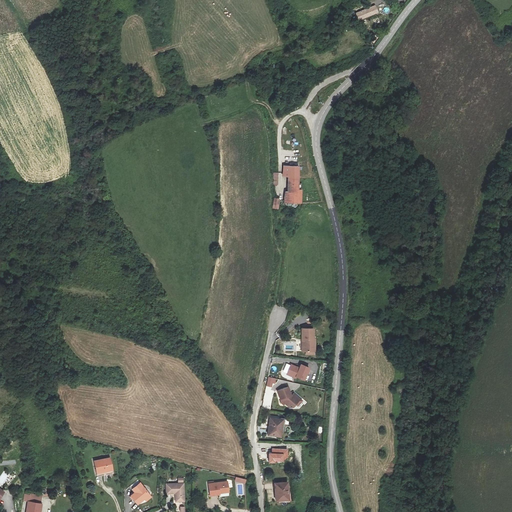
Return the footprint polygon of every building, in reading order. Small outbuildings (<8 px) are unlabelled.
[(375,6),(359,13),(362,19),(377,12),(375,6)] [(299,166),(285,165),(284,175),(290,176),(289,193),(285,192),(285,202),(289,203),(288,205),(292,206),(292,203),(296,203),(302,203),(302,185),(298,185),(299,166)] [(317,329),(306,328),(306,338),(307,338),(307,350),(318,350),(319,338),(317,338),(317,329)] [(301,365),(300,368),(291,364),(291,366),(287,364),(283,372),(287,373),(287,375),(296,379),(296,377),(305,381),(310,369),(301,365)] [(268,377),(267,386),(271,387),(272,383),(275,383),(276,379),(268,377)] [(289,388),(278,392),(282,400),(291,408),(294,408),(297,405),(298,406),(303,401),(294,393),(292,396),(289,388)] [(274,391),(267,389),(265,397),(273,398),(274,391)] [(270,409),(271,401),(263,400),(263,409),(270,409)] [(281,418),(271,417),(268,435),(278,436),(278,438),(282,439),(285,417),(281,417),(281,418)] [(270,453),(269,463),(275,463),(275,461),(283,461),(283,458),(288,458),(288,450),(273,449),(273,453),(270,453)] [(109,458),(94,461),(97,476),(113,473),(109,458)] [(227,481),(208,483),(209,497),(222,496),(221,493),(228,492),(227,481)] [(287,482),(275,483),(277,501),(289,500),(287,482)] [(184,483),(166,484),(167,494),(176,493),(176,503),(185,502),(184,483)] [(143,488),(131,497),(137,506),(144,501),(149,497),(143,488)] [(43,511),(45,505),(30,503),(27,511),(43,511)]
